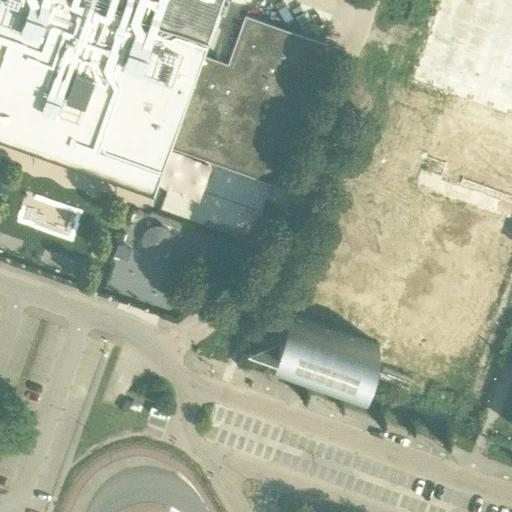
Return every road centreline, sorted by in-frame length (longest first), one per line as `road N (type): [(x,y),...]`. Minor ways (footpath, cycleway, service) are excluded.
road 1 (unclassified): [(159,350),(248,289),(278,250),(369,0)]
road 2 (unclassified): [(159,350),(196,385),(511,498)]
road 3 (unclassified): [(0,281),(134,331),(159,350)]
road 4 (residential): [(509,0),(475,94),(511,107)]
